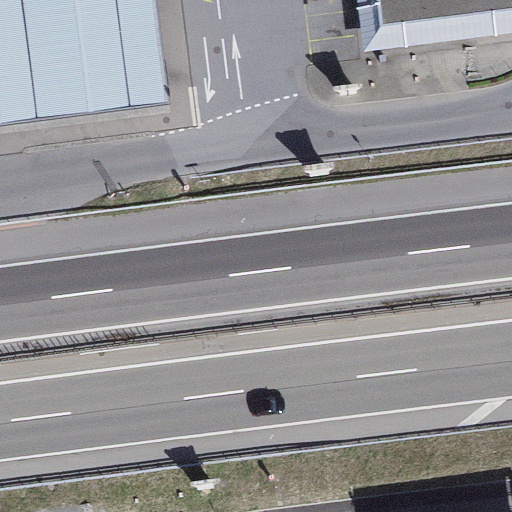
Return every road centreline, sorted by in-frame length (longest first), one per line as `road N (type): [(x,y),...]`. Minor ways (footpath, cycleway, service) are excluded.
road 1 (motorway): [(0,424),(511,361)]
road 2 (motorway): [(511,240),(0,303)]
